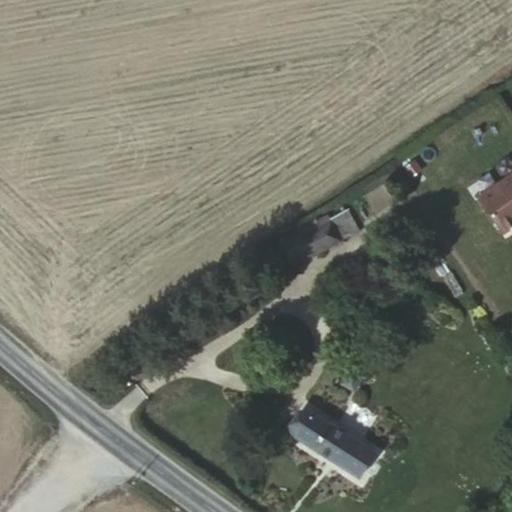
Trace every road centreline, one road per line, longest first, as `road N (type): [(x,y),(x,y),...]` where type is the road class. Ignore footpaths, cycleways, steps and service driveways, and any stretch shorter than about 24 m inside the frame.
road 1 (secondary): [(222,511),(112,437),(0,339)]
road 2 (unknown): [(14,511),(112,437),(199,348)]
